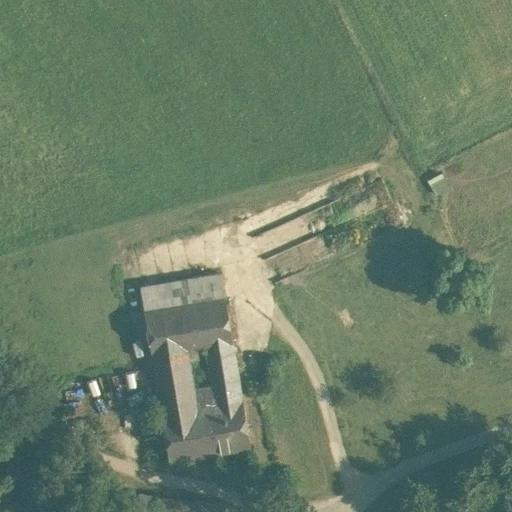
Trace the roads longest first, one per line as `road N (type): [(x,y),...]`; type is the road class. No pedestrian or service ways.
road 1 (track): [(357,508),(234,497),(128,473)]
road 2 (unclassified): [(511,430),(391,474),(357,508)]
road 3 (track): [(0,373),(74,441),(128,473)]
